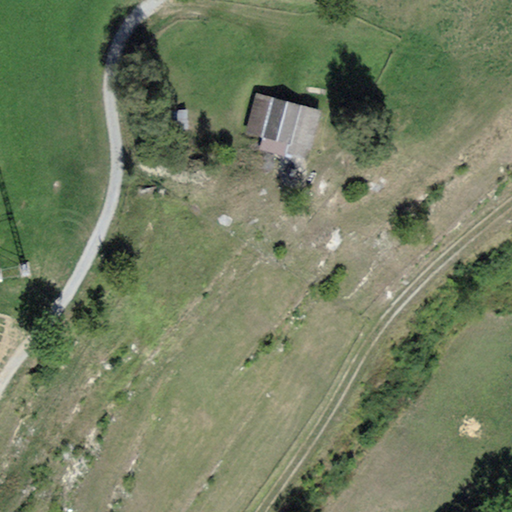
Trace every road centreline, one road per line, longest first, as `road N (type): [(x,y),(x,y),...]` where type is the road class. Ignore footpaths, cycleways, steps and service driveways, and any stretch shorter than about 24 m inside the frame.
road 1 (track): [(0,391),(43,333),(103,224),(116,154),(109,60),(126,25),(150,4),(198,6)]
road 2 (track): [(262,511),(387,312),(511,215)]
